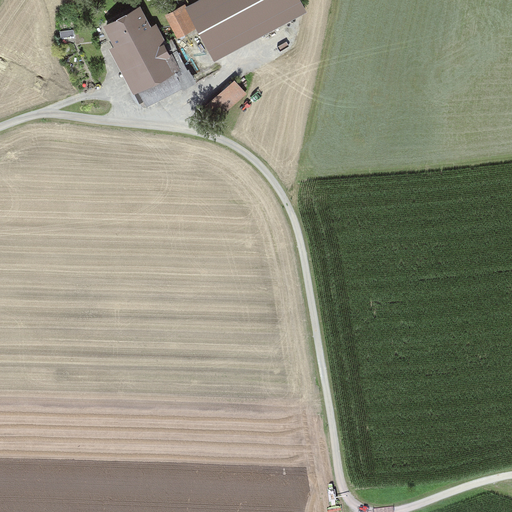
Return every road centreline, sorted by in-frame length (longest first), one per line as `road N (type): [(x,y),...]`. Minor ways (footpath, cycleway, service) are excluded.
road 1 (track): [(374,511),(345,493),(294,215),(260,165),(234,145),(195,132),(45,114),(0,127)]
road 2 (track): [(155,127),(171,102),(293,34)]
road 3 (track): [(35,114),(115,85),(129,124)]
road 4 (track): [(511,474),(394,511)]
